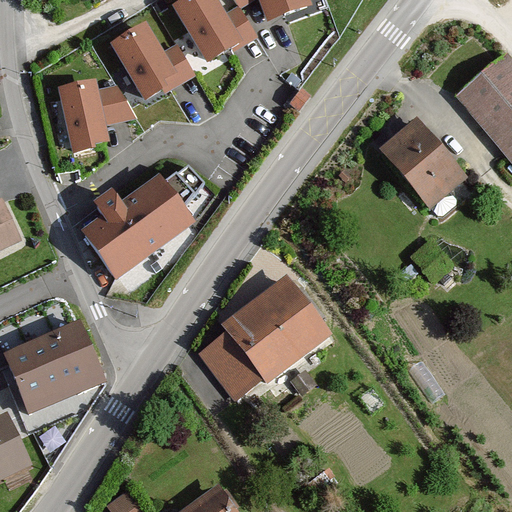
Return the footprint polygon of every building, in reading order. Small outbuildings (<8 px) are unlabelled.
[(222,24),(207,0),(196,0),(177,12),(208,62),(223,53),(219,47),(225,43),(230,51),(254,36),(239,13),(222,24)] [(283,16),(305,8),(302,0),(260,0),(266,15),(281,10),(283,16)] [(161,62),(143,33),(115,51),(146,101),(161,92),(157,85),(163,81),(168,90),(192,75),(178,52),(161,62)] [(511,74),(504,65),(465,98),(511,151),(511,74)] [(92,90),(63,97),(76,155),(90,152),(88,145),(104,141),(101,126),(134,118),(118,93),(94,99),(92,90)] [(302,93),(293,104),(300,110),(309,98),(302,93)] [(459,171),(420,129),(417,133),(410,126),(394,142),(400,149),(389,159),(427,201),(446,183),(459,171)] [(112,199),(98,209),(107,223),(86,239),(120,283),(196,224),(187,213),(205,186),(189,170),(164,188),(161,184),(122,212),(112,199)] [(432,206),(433,205),(439,212),(444,212),(457,201),(457,195),(446,183),(427,201),(432,206)] [(0,205),(0,250),(22,240),(4,204),(0,205)] [(288,292),(267,307),(300,354),(324,336),(288,292)] [(300,354),(267,307),(245,323),(279,372),(300,354)] [(258,386),(279,372),(245,323),(224,339),(255,381),(258,386)] [(81,324),(51,340),(28,351),(30,353),(50,398),(80,385),(84,391),(109,379),(81,324)] [(255,381),(224,339),(198,358),(232,405),(258,386),(255,381)] [(28,351),(9,361),(0,344),(0,373),(11,367),(34,412),(36,411),(33,405),(50,398),(30,353),(28,351)] [(423,363),(410,372),(432,404),(445,394),(423,363)] [(318,382),(311,371),(296,382),(304,392),(318,382)] [(38,428),(69,416),(64,404),(33,416),(38,428)] [(0,482),(32,467),(10,425),(0,429),(0,482)] [(236,511),(222,492),(191,511),(236,511)] [(143,511),(132,498),(113,511),(143,511)]
